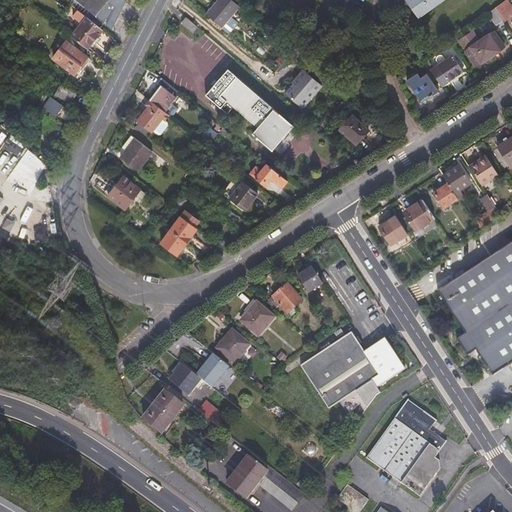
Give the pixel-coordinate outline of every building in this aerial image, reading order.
[(80,0),(105,21),(112,7),(106,1),(106,0),(80,0)] [(212,0),(203,11),(220,25),(237,6),(229,0),(212,0)] [(406,0),(404,2),(415,18),(440,0),(406,0)] [(502,20),(506,27),(511,22),(507,15),(511,10),(511,7),(506,0),(503,0),(493,8),(502,20)] [(493,8),(486,13),(494,25),(502,20),(493,8)] [(87,48),(103,28),(79,9),(74,15),(82,21),(71,35),(87,48)] [(193,24),(182,15),(178,19),(189,29),(193,24)] [(478,41),(471,31),(457,41),(474,66),(502,46),(492,31),(478,41)] [(94,63),(71,44),(58,61),(81,80),(94,63)] [(423,63),(440,86),(462,71),(451,55),(432,68),(427,61),(423,63)] [(291,125),(224,68),(203,94),(224,113),(231,105),(257,127),(251,134),(270,150),(291,125)] [(320,86),(301,70),(293,79),(295,80),(283,94),(300,109),(320,86)] [(437,91),(425,74),(419,78),(415,73),(405,80),(409,87),(411,86),(422,101),(437,91)] [(165,80),(149,99),(153,102),(165,111),(171,103),(180,92),(165,80)] [(81,95),(65,87),(60,98),(76,106),(81,95)] [(49,113),(60,122),(68,110),(56,102),(49,113)] [(165,111),(153,102),(137,121),(151,132),(167,113),(165,111)] [(178,109),(171,103),(165,111),(172,116),(178,109)] [(4,116),(4,118),(15,126),(17,126),(21,128),(29,123),(24,116),(21,118),(20,118),(18,119),(15,114),(10,116),(4,116)] [(368,130),(351,116),(339,131),(356,145),(368,130)] [(3,132),(15,126),(4,118),(3,122),(0,123),(0,127),(0,129),(3,132)] [(205,143),(207,145),(223,127),(219,124),(212,131),(214,132),(205,143)] [(132,137),(127,133),(118,145),(123,148),(132,137)] [(132,137),(123,148),(116,156),(134,170),(150,150),(132,137)] [(509,165),(511,163),(511,138),(498,148),(509,165)] [(29,148),(21,158),(39,173),(48,163),(29,148)] [(478,161),(468,167),(481,186),(498,176),(486,158),(479,162),(478,161)] [(281,187),(287,180),(267,163),(262,170),(257,166),(251,173),(256,177),(255,178),(266,186),(271,180),(281,187)] [(176,170),(185,176),(189,170),(181,164),(176,170)] [(458,166),(442,175),(447,183),(457,200),(458,201),(464,198),(461,193),(464,191),(465,193),(467,191),(466,189),(467,189),(466,186),(469,184),(458,166)] [(143,192),(121,175),(110,188),(106,185),(101,191),(106,194),(105,195),(122,209),(134,193),(139,197),(143,192)] [(241,182),(228,199),(242,210),(255,193),(241,182)] [(457,200),(447,183),(433,193),(443,209),(457,200)] [(472,222),(477,230),(499,215),(496,210),(486,194),(479,199),(487,211),(472,222)] [(173,205),(179,209),(186,200),(180,195),(173,205)] [(434,218),(422,200),(403,212),(414,231),(434,218)] [(496,210),(499,215),(510,208),(507,203),(496,210)] [(184,210),(182,213),(195,223),(197,220),(184,210)] [(239,219),(226,210),(222,216),(234,226),(239,219)] [(169,230),(184,242),(194,229),(192,227),(195,223),(182,213),(169,230)] [(407,233),(396,215),(379,225),(390,244),(396,240),(407,233)] [(174,255),(184,242),(169,230),(159,244),(174,255)] [(401,247),(412,241),(407,233),(396,240),(401,247)] [(507,363),(511,359),(511,238),(435,289),(463,332),(454,338),(465,353),(474,348),(491,374),(507,363)] [(321,284),(311,268),(297,277),(308,292),(321,284)] [(287,285),(267,303),(274,309),(279,305),(286,314),(301,301),(287,285)] [(270,315),(254,302),(240,318),(256,332),(270,315)] [(248,342),(231,328),(215,346),(232,360),(248,342)] [(404,369),(384,339),(364,352),(351,332),(300,366),(329,409),(372,380),(376,387),(404,369)] [(203,382),(210,387),(227,367),(211,355),(195,375),(200,379),(203,382)] [(195,375),(182,364),(169,380),(187,395),(194,386),(200,379),(195,375)] [(198,389),(203,382),(200,379),(194,386),(198,389)] [(143,419),(161,433),(183,406),(182,405),(185,401),(169,388),(166,392),(165,391),(143,418),(143,419)] [(438,421),(411,401),(369,459),(398,479),(396,483),(401,486),(404,483),(423,497),(443,469),(442,461),(437,458),(448,442),(432,430),(438,421)] [(212,422),(219,413),(205,402),(198,410),(212,422)] [(212,422),(215,424),(222,415),(219,413),(212,422)] [(258,484),(292,510),(304,494),(252,453),(248,457),(247,456),(226,482),(246,498),(258,484)] [(363,511),(372,501),(350,486),(340,500),(351,508),(352,511),(363,511)]
